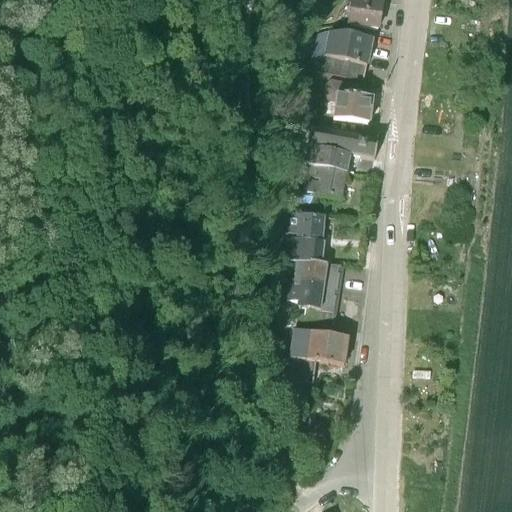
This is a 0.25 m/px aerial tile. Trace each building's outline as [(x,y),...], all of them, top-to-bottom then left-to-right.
[(349,0),(348,14),(374,17),(376,0),(349,0)] [(311,3),(309,9),(320,12),(322,8),(322,7),(311,3)] [(323,45),(329,19),(319,17),(314,39),(315,40),(311,58),(363,70),(363,69),(366,55),(323,45)] [(323,45),(366,55),(369,56),(375,29),(329,19),(323,45)] [(336,83),(346,84),(347,78),(342,71),(331,70),(325,75),(324,86),(329,91),(335,92),(336,83)] [(336,83),(335,92),(333,109),(363,113),(371,114),(374,87),(346,84),(336,83)] [(351,123),(362,125),(363,113),(333,109),(330,118),(350,122),(351,123)] [(311,137),(352,144),(376,148),(378,128),(362,125),(351,123),(310,115),(307,136),(311,137)] [(308,155),(348,163),(350,155),(352,144),(311,137),(307,155),(308,155)] [(303,184),(309,185),(343,188),(348,163),(308,155),(306,172),(303,184)] [(350,155),(348,163),(356,163),(357,156),(350,155)] [(275,251),(284,252),(286,231),(297,232),(297,226),(285,225),(287,206),(280,202),(275,251)] [(284,252),(285,252),(297,253),(323,254),(325,233),(323,233),(326,208),(298,206),(287,206),(285,225),(297,226),(297,232),(286,231),(284,252)] [(284,252),(275,251),(273,267),(283,269),(285,252),(284,252)] [(323,254),(297,253),(294,270),(325,275),(328,255),(323,254)] [(325,275),(321,301),(334,304),(336,295),(339,295),(345,257),(340,256),(328,255),(325,275)] [(325,275),(294,270),(294,272),(288,270),(285,290),(297,293),(298,298),(309,300),(321,301),(325,275)] [(321,301),(309,300),(307,314),(319,315),(317,325),(348,329),(350,318),(332,316),(334,304),(321,301)] [(317,325),(293,323),(290,349),(317,353),(345,356),(348,329),(317,325)] [(315,371),(317,353),(290,349),(279,349),(277,368),(315,371)]
